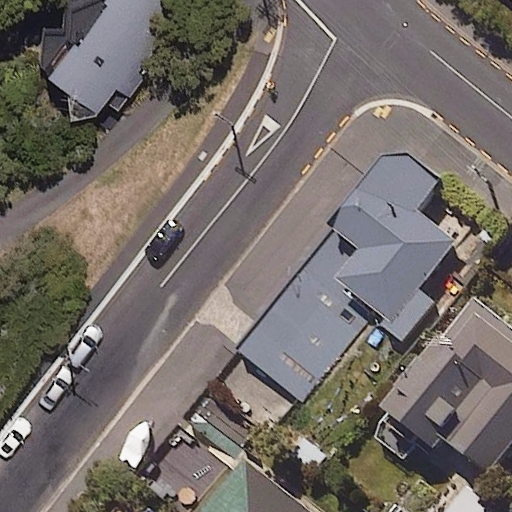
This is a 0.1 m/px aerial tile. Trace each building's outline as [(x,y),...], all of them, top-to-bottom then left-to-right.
[(185,5),(178,0),(77,0),(32,54),(84,98),(106,72),(119,83),(185,5)] [(442,184),(403,152),(333,237),(337,240),(244,353),(303,401),(376,312),(407,338),(435,304),(419,290),(457,244),(419,213),(442,184)] [(511,329),(475,300),(387,407),(436,448),(445,437),(490,474),(511,446),(511,329)] [(308,511),(245,463),(207,511),(308,511)] [(493,511),(495,511),(468,488),(447,511),(493,511)]
